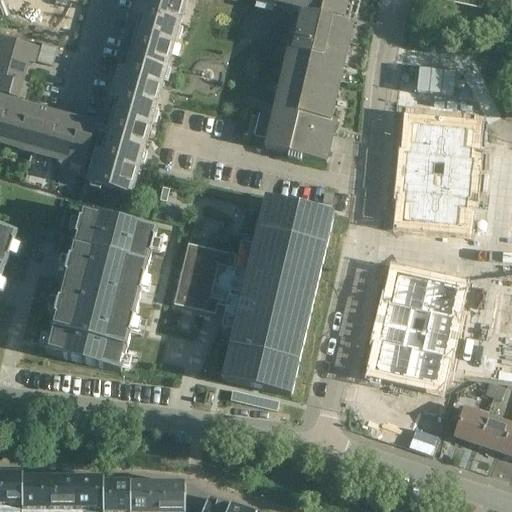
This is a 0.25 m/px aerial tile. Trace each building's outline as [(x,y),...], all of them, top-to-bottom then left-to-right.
[(184,9),(152,0),(139,0),(135,16),(145,19),(142,30),(176,40),(184,9)] [(152,0),(184,9),(186,0),(152,0)] [(269,0),(296,6),(294,11),(302,13),(297,32),(293,31),(272,118),(260,115),(254,138),(267,141),(265,149),(275,152),(289,155),(287,161),(300,164),(302,158),(325,164),(333,137),(337,123),(332,121),(360,0),(269,0)] [(476,17),(474,33),(503,38),(506,21),(476,17)] [(167,71),(176,40),(142,30),(133,62),(167,71)] [(39,48),(0,36),(0,93),(18,99),(29,62),(34,64),(39,48)] [(167,71),(133,62),(130,74),(119,71),(114,90),(158,102),(167,71)] [(121,103),(116,124),(150,133),(158,102),(114,90),(111,100),(121,103)] [(0,144),(7,146),(17,109),(0,104),(0,144)] [(42,116),(17,109),(7,146),(32,153),(42,116)] [(68,123),(42,116),(32,153),(57,160),(68,123)] [(94,131),(68,123),(57,160),(83,168),(94,131)] [(116,124),(107,155),(141,164),(150,133),(116,124)] [(406,156),(403,194),(403,195),(403,196),(404,197),(405,197),(403,216),(403,220),(403,221),(403,222),(404,223),(405,224),(406,224),(415,225),(462,230),(463,230),(464,229),(465,229),(466,228),(466,226),(468,203),(469,203),(470,203),(470,202),(471,202),(471,201),(474,163),(475,160),(474,159),(474,158),(473,158),(475,135),(475,134),(475,133),(474,132),(473,131),(472,131),(471,130),(416,125),(414,125),(413,126),(412,126),(412,127),(411,129),(411,133),(409,152),(408,152),(407,152),(407,153),(407,154),(406,156)] [(475,153),(492,153),(493,130),(476,129),(475,153)] [(141,164),(107,155),(107,156),(96,153),(88,185),(133,196),(141,164)] [(189,248),(176,306),(214,315),(219,295),(241,300),(221,383),(291,399),(334,216),(265,200),(245,282),(229,278),(234,258),(189,248)] [(156,230),(81,209),(42,352),(117,372),(156,230)] [(0,285),(18,229),(0,222),(0,285)] [(376,370),(376,371),(376,372),(377,374),(378,374),(379,375),(387,377),(433,387),(435,387),(436,387),(437,386),(437,385),(438,384),(443,361),(444,361),(445,361),(446,360),(454,322),(455,320),(455,319),(455,318),(454,318),(454,317),(453,317),(458,294),(458,293),(458,292),(457,291),(456,290),(455,290),(401,277),(399,277),(398,278),(397,278),(396,279),(396,280),(395,285),(391,303),(390,303),(389,303),(389,304),(388,304),(388,305),(388,307),(379,345),(379,346),(380,347),(381,347),(377,366),(376,370)] [(511,293),(500,292),(494,335),(511,337),(511,293)] [(501,371),(499,381),(509,382),(510,372),(501,371)] [(485,398),(493,401),(498,388),(490,385),(485,398)] [(498,388),(493,401),(502,404),(507,391),(498,388)] [(455,439),(479,447),(488,419),(465,411),(455,439)] [(488,419),(479,447),(502,455),(511,427),(488,419)] [(511,458),(511,426),(511,427),(502,455),(511,458)] [(0,511),(22,511),(22,481),(22,476),(0,476),(0,511)] [(76,511),(76,480),(49,481),(49,511),(76,511)] [(103,511),(103,485),(103,480),(76,480),(76,511),(103,511)] [(49,511),(49,481),(23,481),(22,481),(22,511),(49,511)] [(130,511),(130,486),(131,486),(131,485),(104,485),(103,485),(103,511),(130,511)] [(131,486),(130,486),(130,511),(157,511),(157,486),(131,486)] [(185,486),(157,486),(157,511),(185,511),(185,506),(185,486)] [(228,511),(230,508),(208,500),(204,511),(228,511)]
